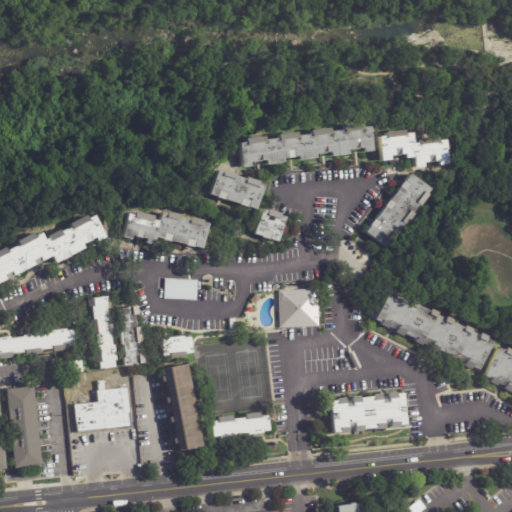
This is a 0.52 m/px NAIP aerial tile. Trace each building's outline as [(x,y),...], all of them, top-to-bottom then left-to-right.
[(242,169),(238,144),(244,143),(244,140),(263,136),(264,140),(276,138),(275,136),(296,132),(296,136),(309,134),(308,131),(327,128),(328,132),(339,130),(339,127),(359,124),(360,128),(367,127),(371,151),(361,153),(360,148),(346,151),(347,154),(329,157),(329,153),(314,155),(315,159),(297,162),(296,157),(282,159),(283,163),(265,165),(265,161),(250,163),(251,167),(242,169)] [(441,140),(444,164),(435,165),(435,161),(420,163),(421,167),(411,168),(410,157),(402,159),(401,153),(387,155),(388,160),(378,161),(375,137),(380,136),(380,137),(382,137),(381,132),(401,130),(401,133),(408,132),(409,143),(415,143),(414,139),(433,137),(434,141),(441,140)] [(209,194),(216,170),(222,172),(223,170),(236,174),(236,176),(245,179),(246,177),(259,181),(258,184),(264,185),(257,209),(225,200),(226,199),(209,194)] [(399,183),(407,172),(428,187),(425,191),(427,193),(419,204),(417,202),(412,210),(413,211),(405,222),(404,221),(398,230),(400,231),(393,241),(390,239),(386,244),(366,230),(399,183)] [(263,212),(267,213),(267,211),(281,215),(280,217),(285,219),(278,243),(266,240),(254,236),(261,211),(263,212)] [(135,237),(128,236),(128,240),(118,238),(123,214),(130,216),(131,212),(153,216),(154,212),(163,214),(163,212),(177,215),(176,217),(186,219),(186,217),(201,220),(200,222),(205,223),(200,249),(168,242),(168,240),(152,237),(151,246),(142,244),(143,239),(135,237)] [(42,262),(8,282),(7,280),(0,284),(0,247),(3,246),(6,250),(17,244),(16,241),(33,231),(35,235),(41,231),(46,240),(50,237),(49,235),(61,228),(62,231),(67,228),(68,229),(73,226),(71,223),(88,213),(90,217),(96,213),(107,234),(91,243),(90,241),(85,243),(88,248),(68,260),(66,258),(58,263),(53,256),(42,262)] [(162,279),(194,281),(193,301),(161,299),(162,279)] [(318,315),(318,323),(280,325),(278,287),(316,286),(318,315)] [(460,363),(454,360),(453,364),(445,360),(446,356),(435,351),(434,354),(426,351),(427,347),(419,344),(418,347),(410,343),(412,339),(401,335),(400,338),(392,334),(393,331),(385,327),(384,329),(376,326),(377,324),(371,321),(383,294),(397,300),(398,298),(413,305),(411,308),(423,313),(424,310),(432,314),(431,315),(440,319),(440,318),(447,321),(446,321),(465,330),(465,332),(473,336),(473,335),(481,338),(480,341),(487,344),(476,371),(469,368),(468,370),(460,367),(461,363),(460,363)] [(82,300),(102,297),(107,334),(105,334),(107,347),(108,347),(111,361),(113,361),(114,368),(95,371),(94,364),(91,364),(89,350),(93,350),(91,336),(88,336),(86,320),(88,320),(86,308),(84,309),(82,300)] [(138,365),(117,368),(116,358),(118,358),(116,346),(114,346),(112,330),(115,329),(112,310),(132,307),(133,315),(128,316),(129,329),(134,328),(136,343),(131,343),(133,356),(137,356),(138,365)] [(230,330),(227,330),(227,320),(233,319),(233,320),(241,319),(241,329),(230,330)] [(4,359),(0,359),(0,338),(3,338),(4,340),(17,338),(16,336),(29,334),(29,336),(44,334),(44,332),(59,330),(59,332),(64,331),(66,347),(62,348),(59,353),(47,353),(47,350),(35,351),(35,354),(19,357),(19,354),(11,355),(11,357),(7,357),(7,359),(4,359)] [(191,348),(194,348),(194,351),(183,352),(183,356),(169,358),(168,355),(161,356),(159,339),(166,338),(166,336),(182,335),(182,336),(189,336),(189,343),(189,348),(191,348)] [(511,391),(510,394),(502,391),(504,386),(496,383),(495,387),(487,384),(489,380),(482,377),(494,350),(500,352),(501,349),(510,352),(509,355),(511,356),(511,391)] [(62,363),(79,361),(81,372),(64,375),(62,363)] [(184,447),(179,448),(177,441),(174,441),(173,435),(176,435),(173,419),(170,419),(169,414),(172,414),(169,399),(166,399),(166,395),(168,394),(165,378),(162,378),(162,373),(164,373),(163,365),(186,361),(202,444),(184,447)] [(104,381),(105,391),(125,389),(127,413),(129,413),(131,429),(76,433),(73,405),(97,403),(96,394),(95,394),(95,392),(99,391),(98,382),(104,381)] [(12,470),(10,451),(9,451),(3,390),(30,387),(39,467),(12,470)] [(397,427),(397,428),(374,430),(374,428),(361,430),(361,432),(339,435),(338,433),(330,434),(327,402),(334,401),(334,400),(343,399),(343,401),(349,400),(349,398),(357,397),(357,399),(370,397),(370,395),(378,394),(378,396),(382,395),(382,394),(385,394),(385,393),(393,392),(393,395),(400,394),(404,426),(397,427)] [(208,439),(207,424),(213,423),(213,419),(229,417),(229,421),(241,420),(240,416),(257,414),(257,418),(264,417),(266,432),(258,433),(258,435),(243,437),(243,435),(233,436),(234,438),(216,440),(216,438),(208,439)] [(415,501),(421,509),(417,511),(399,511),(414,500),(415,501)] [(334,505),(334,511),(356,511),(356,503),(334,505)]
